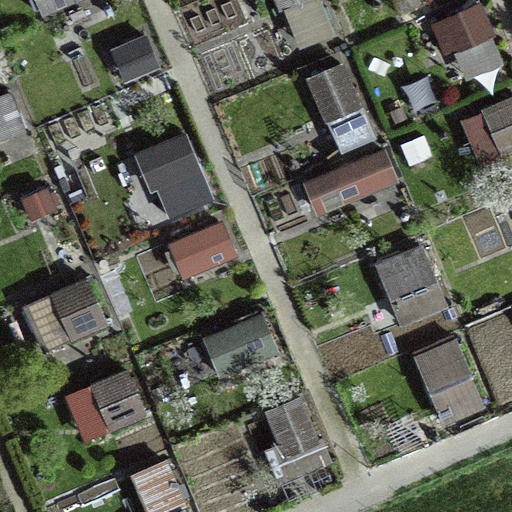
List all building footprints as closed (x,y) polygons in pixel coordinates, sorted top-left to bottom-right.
[(74,0),(37,0),(44,13),(74,0)] [(77,19),(85,21),(92,16),(94,8),(89,1),(85,0),(79,0),(73,4),(72,12),(77,19)] [(334,30),(322,0),(275,0),(279,8),(285,6),(300,44),(334,30)] [(443,53),(454,49),(465,77),(504,61),(492,33),(495,32),(482,0),(476,0),(429,19),(443,53)] [(52,21),(59,27),(69,24),(71,14),(63,8),(54,11),(52,21)] [(65,34),(67,42),(74,46),(82,44),(86,37),(85,29),(78,25),(70,27),(65,34)] [(162,64),(147,29),(111,44),(125,80),(162,64)] [(340,149),(377,133),(344,57),(307,73),(340,149)] [(0,136),(26,127),(11,89),(0,92),(0,136)] [(511,90),(480,104),(481,107),(460,115),(479,162),(511,148),(511,90)] [(201,167),(185,128),(135,149),(151,187),(201,167)] [(399,139),(409,162),(433,152),(423,129),(399,139)] [(317,213),(401,177),(386,143),(302,179),(317,213)] [(20,195),(30,218),(59,206),(50,183),(20,195)] [(238,252),(222,215),(168,239),(184,276),(238,252)] [(402,323),(449,304),(423,239),(375,258),(402,323)] [(110,320),(88,272),(21,302),(43,351),(110,320)] [(281,351),(264,309),(201,334),(218,376),(281,351)] [(414,352),(444,424),(487,405),(457,334),(414,352)] [(150,413),(128,362),(62,391),(84,441),(150,413)] [(278,441),(265,447),(279,480),(332,458),(322,433),(317,435),(300,393),(264,407),(278,441)] [(191,511),(169,455),(131,469),(148,511),(191,511)]
